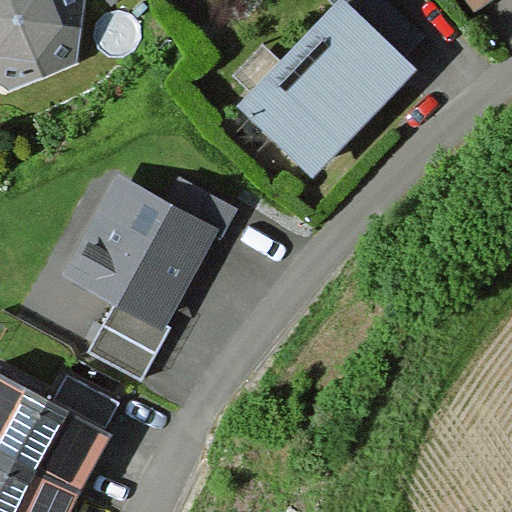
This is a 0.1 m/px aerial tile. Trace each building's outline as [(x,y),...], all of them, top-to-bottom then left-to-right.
[(0,0),(0,77),(14,89),(77,60),(85,0),(0,0)] [(249,80),(240,89),(312,159),(417,53),(410,46),(425,30),(394,0),(326,0),(278,49),(264,35),(234,65),(249,80)] [(162,210),(115,186),(72,270),(118,293),(163,317),(208,230),(216,234),(229,208),(177,181),(162,210)] [(52,273),(33,312),(88,339),(107,299),(52,273)] [(163,317),(118,293),(86,351),(138,379),(170,321),(163,317)] [(51,394),(0,366),(0,442),(79,486),(111,425),(104,422),(51,394)] [(65,368),(51,394),(104,422),(118,396),(65,368)] [(0,511),(66,511),(79,486),(0,442),(0,511)]
